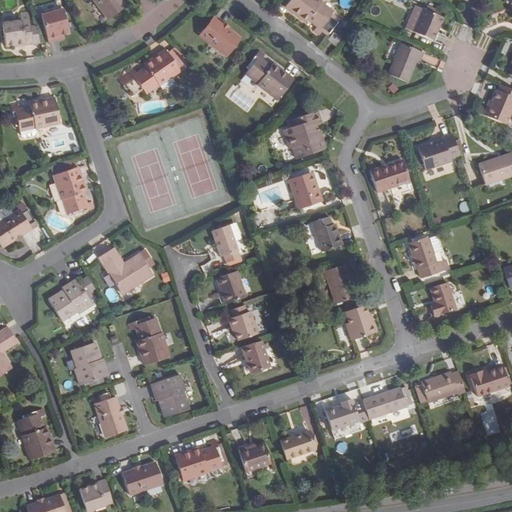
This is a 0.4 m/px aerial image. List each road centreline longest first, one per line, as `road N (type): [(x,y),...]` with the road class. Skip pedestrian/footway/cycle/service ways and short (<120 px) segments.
road 1 (residential): [(0,487),(409,352)]
road 2 (residential): [(10,293),(110,221),(116,202),(69,64)]
road 3 (residential): [(364,117),(347,152),(409,352)]
road 4 (residential): [(240,0),(365,100),(364,117)]
road 5 (residential): [(364,117),(463,84),(472,62)]
road 6 (residential): [(176,0),(69,64)]
